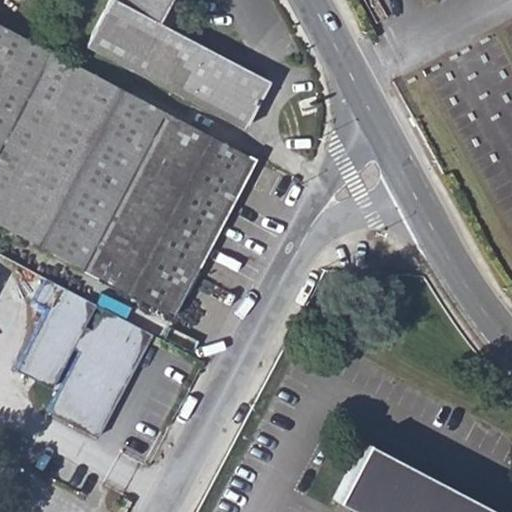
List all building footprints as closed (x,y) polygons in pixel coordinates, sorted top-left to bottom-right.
[(109,0),(85,47),(241,129),(267,82),(159,24),(172,0),(109,0)] [(0,155),(53,54),(0,26),(0,155)] [(0,155),(0,225),(113,285),(171,316),(255,160),(53,54),(0,155)] [(101,307),(43,277),(32,298),(46,306),(13,369),(48,387),(70,347),(77,352),(45,410),(94,436),(149,332),(101,307)] [(149,332),(161,338),(171,316),(113,285),(101,307),(149,332)] [(498,511),(361,440),(330,499),(356,511),(498,511)]
